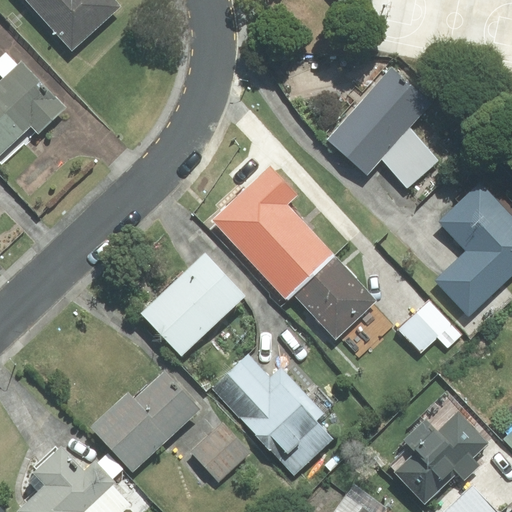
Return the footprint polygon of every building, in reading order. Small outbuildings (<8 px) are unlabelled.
[(23,0),(70,53),(120,9),(112,0),(23,0)] [(364,0),(336,0),(349,14),(364,0)] [(0,157),(29,129),(36,136),(64,108),(20,63),(17,66),(5,53),(0,58),(0,157)] [(431,103),(391,65),(322,139),(363,177),(378,161),(409,189),(436,160),(405,130),(431,103)] [(511,218),(477,183),(437,223),(464,251),(434,281),(471,318),(511,276),(511,218)] [(263,217),(239,238),(336,341),(378,301),(293,210),(274,228),(263,217)] [(243,300),(201,255),(138,315),(180,359),(243,300)] [(462,336),(429,300),(398,329),(422,355),(438,340),(447,349),(462,336)] [(248,358),(212,390),(293,477),(333,440),(317,423),(326,415),(283,368),(269,381),(248,358)] [(133,474),(198,409),(160,371),(133,398),(127,392),(89,430),(133,474)] [(409,430),(412,433),(405,440),(412,448),(391,467),(425,503),(455,475),(463,483),(482,465),(474,457),(488,443),(444,397),(409,430)] [(251,452),(222,423),(190,453),(219,483),(251,452)] [(43,486),(14,511),(84,511),(113,485),(109,481),(122,469),(108,454),(96,465),(92,462),(81,472),(57,447),(30,472),(43,486)] [(498,511),(471,484),(443,511),(498,511)] [(391,511),(355,485),(334,511),(391,511)]
